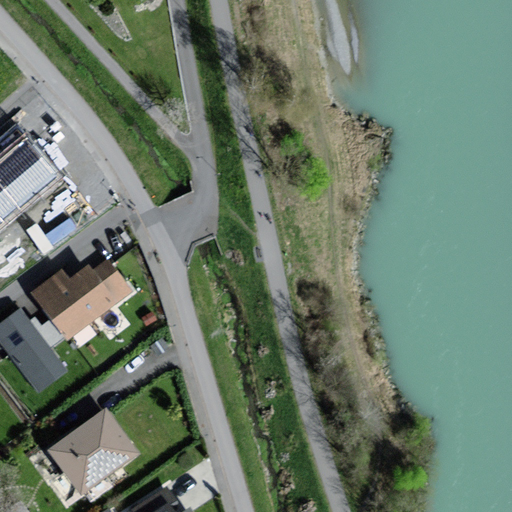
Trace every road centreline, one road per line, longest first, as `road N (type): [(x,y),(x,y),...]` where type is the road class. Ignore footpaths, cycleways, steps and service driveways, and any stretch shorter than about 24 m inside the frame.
road 1 (residential): [(0,16),(96,131),(164,240),(246,511)]
road 2 (track): [(218,0),(298,369),(342,511)]
